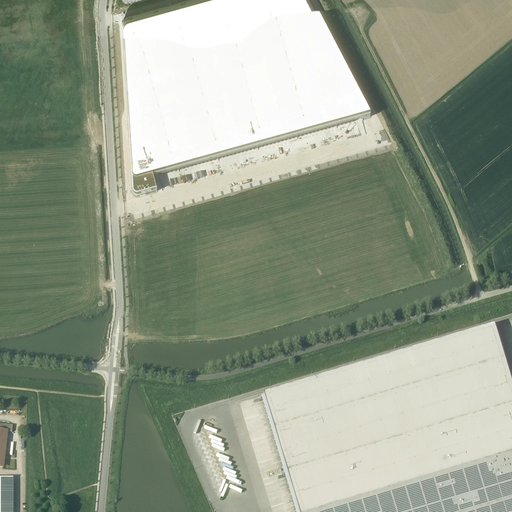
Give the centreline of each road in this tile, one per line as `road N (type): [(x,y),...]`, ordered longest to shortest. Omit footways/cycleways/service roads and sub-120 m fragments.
road 1 (unclassified): [(140,372),(197,378),(236,371),(480,296)]
road 2 (unclassified): [(103,0),(118,326)]
road 3 (unclassified): [(480,296),(444,198),(353,17)]
